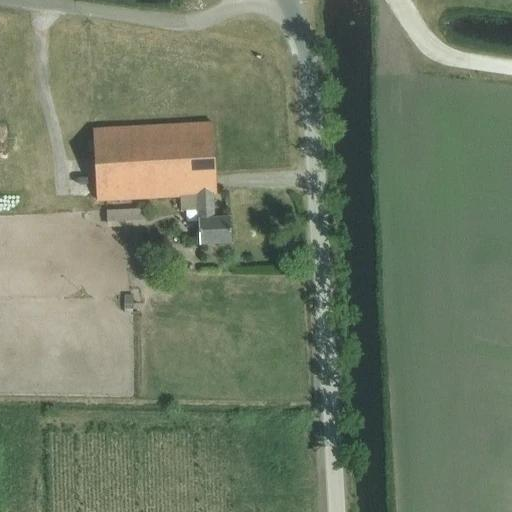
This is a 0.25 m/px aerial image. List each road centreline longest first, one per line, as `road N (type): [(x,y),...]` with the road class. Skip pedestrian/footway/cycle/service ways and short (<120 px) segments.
road 1 (unclassified): [(337,511),(302,49),(286,0)]
road 2 (unclassified): [(252,0),(182,24),(2,0)]
